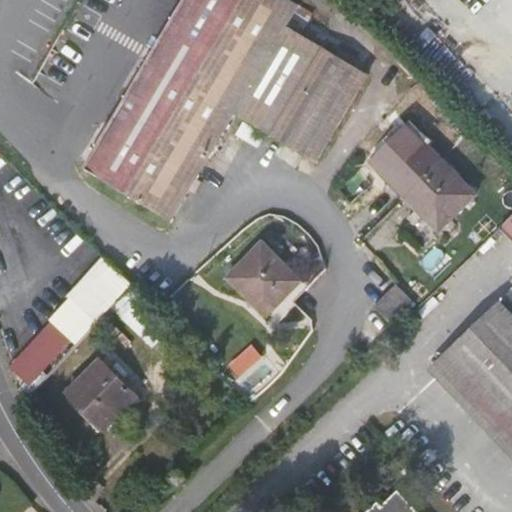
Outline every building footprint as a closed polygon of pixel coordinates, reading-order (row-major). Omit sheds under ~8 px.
[(187,0),(148,66),(85,169),(172,221),(236,113),(319,163),(369,75),(302,34),(314,15),(302,8),(303,6),(292,0),(187,0)] [(237,136),(259,148),(267,135),(245,123),(237,136)] [(407,197),(444,161),(408,126),(372,162),(407,197)] [(477,195),(444,161),(407,197),(419,208),(425,215),(441,231),(477,195)] [(415,225),(425,215),(419,208),(408,218),(415,225)] [(511,239),(511,215),(490,236),(495,240),(505,232),(511,239)] [(260,241),(224,276),(261,314),(298,279),(260,241)] [(57,333),(75,349),(119,300),(92,276),(71,299),(89,316),(87,319),(77,310),(57,333)] [(416,305),(398,285),(375,308),(394,327),(416,305)] [(131,287),(113,308),(175,368),(194,352),(131,287)] [(511,310),(502,301),(447,354),(511,417),(511,310)] [(511,417),(447,354),(432,369),(511,449),(511,417)] [(81,381),(68,394),(105,430),(138,398),(101,361),(90,372),(87,370),(79,378),(81,381)] [(190,469),(183,462),(168,477),(175,484),(190,469)] [(418,511),(398,491),(382,506),(378,502),(368,511),(418,511)]
